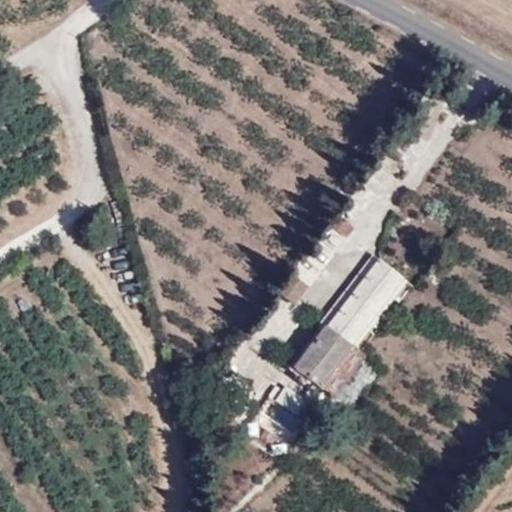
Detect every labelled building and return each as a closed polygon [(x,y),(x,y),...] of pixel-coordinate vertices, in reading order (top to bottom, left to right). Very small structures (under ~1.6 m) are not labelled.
[(341,244),(351,230),(336,218),(326,231),(341,244)] [(388,295),(400,278),(369,255),(319,324),(324,327),(292,369),(318,388),(351,346),(363,330),(375,312),(388,295)] [(293,305),(306,288),(286,272),(272,290),(293,305)] [(408,284),(400,278),(388,295),(396,302),(408,284)] [(396,302),(388,295),(375,312),(383,318),(396,302)] [(383,318),(375,312),(363,330),(371,336),(383,318)] [(324,327),(319,324),(288,366),(292,369),(324,327)] [(371,336),(363,330),(351,346),(358,352),(371,336)] [(301,401),(282,388),(273,401),(292,415),(301,401)]
